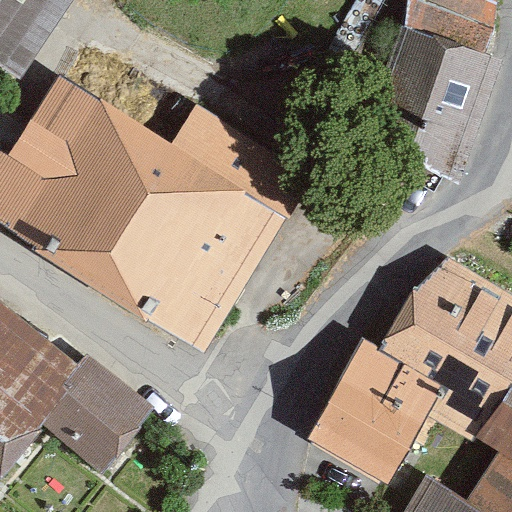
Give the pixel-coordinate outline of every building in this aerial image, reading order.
[(83,0),(0,0),(0,67),(26,85),(83,0)] [(415,0),(413,32),(364,141),(454,181),(498,67),(504,0),(415,0)] [(55,78),(0,164),(0,222),(212,355),(293,227),(55,78)] [(511,511),(511,294),(463,267),(361,352),(319,447),(388,491),(437,418),(504,453),(472,505),(425,481),(409,511),(511,511)] [(0,485),(47,429),(100,472),(149,413),(0,291),(0,485)]
